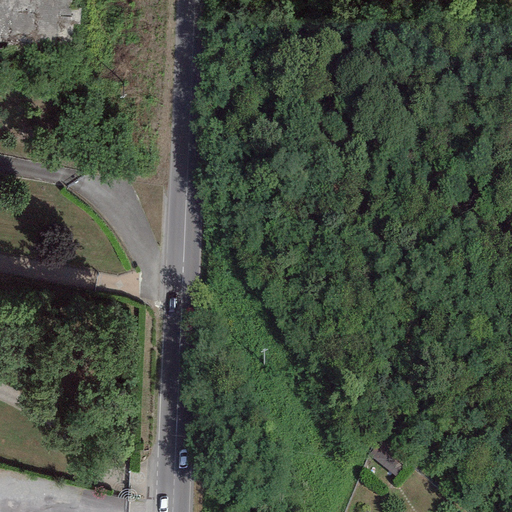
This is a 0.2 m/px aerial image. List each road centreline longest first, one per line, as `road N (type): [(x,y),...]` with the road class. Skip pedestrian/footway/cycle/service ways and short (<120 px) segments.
road 1 (secondary): [(191,0),(174,511)]
road 2 (unknown): [(0,178),(90,203),(184,313)]
road 3 (unknown): [(0,413),(39,436),(106,498),(162,511)]
